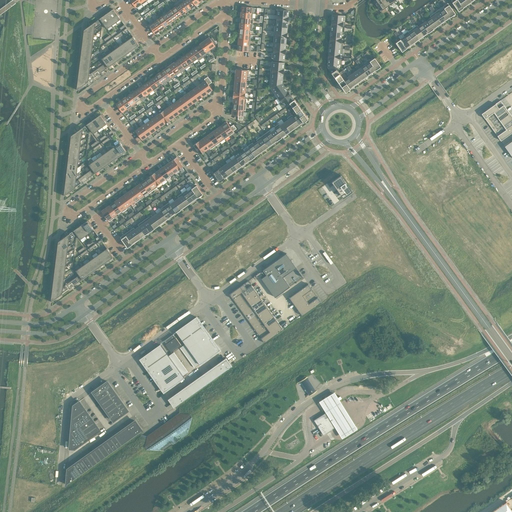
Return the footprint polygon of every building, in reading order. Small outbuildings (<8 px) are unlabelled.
[(142,5),(138,0),(130,0),(137,8),(142,5)] [(191,9),(184,0),(180,0),(179,1),(186,12),(191,9)] [(195,5),(191,0),(184,0),(191,9),(195,5)] [(389,6),(384,0),(373,0),(374,1),(373,1),(376,4),(374,6),(377,10),(379,9),(381,11),(389,6)] [(457,0),(451,0),(451,1),(459,11),(463,8),(463,7),(457,0)] [(186,12),(179,1),(174,4),(182,15),(186,12)] [(448,3),(443,6),(444,8),(450,17),(451,17),(455,13),(448,3)] [(182,15),(174,4),(175,6),(171,9),(177,18),(181,15),(182,15)] [(444,8),(440,11),(446,19),(450,17),(444,8)] [(121,19),(113,9),(109,12),(116,22),(121,19)] [(177,18),(171,9),(167,12),(166,11),(173,21),(177,18)] [(439,9),(434,12),(442,23),(446,19),(440,11),(439,9)] [(173,21),(166,11),(162,15),(168,24),(173,21)] [(116,22),(109,12),(104,15),(111,26),(116,22)] [(434,12),(430,16),(431,17),(437,26),(442,23),(434,12)] [(111,26),(104,15),(100,19),(107,29),(111,26)] [(168,24),(162,15),(161,15),(162,16),(158,19),(157,18),(164,28),(164,27),(168,24)] [(431,17),(427,20),(433,29),(437,26),(431,17)] [(164,28),(157,18),(153,21),(160,31),(164,28)] [(83,37),(90,32),(95,29),(101,24),(98,20),(84,30),(84,29),(84,30),(87,34),(83,36),(83,37)] [(427,20),(422,24),(428,32),(429,33),(433,29),(427,20)] [(160,31),(153,21),(148,24),(155,34),(160,31)] [(421,25),(418,27),(424,35),(428,32),(422,24),(421,25)] [(417,25),(412,28),(420,38),(424,35),(418,27),(417,25)] [(412,28),(408,31),(415,42),(420,39),(420,38),(412,28)] [(94,35),(95,29),(90,32),(83,37),(84,37),(84,38),(86,40),(83,43),(94,35)] [(408,31),(404,34),(405,36),(411,45),(415,42),(408,31)] [(82,50),(93,42),(94,35),(83,43),(83,44),(85,47),(82,50)] [(139,45),(133,36),(128,40),(135,49),(139,45)] [(405,36),(401,39),(407,48),(411,45),(405,36)] [(216,44),(212,37),(210,39),(209,37),(204,40),(211,50),(212,50),(211,49),(215,46),(215,45),(216,44)] [(401,39),(396,43),(402,51),(407,48),(401,39)] [(135,49),(128,40),(124,43),(130,52),(135,49)] [(211,50),(204,40),(200,43),(207,53),(211,50)] [(81,56),(92,48),(93,42),(82,50),(85,54),(81,56)] [(130,52),(124,43),(119,46),(126,55),(130,52)] [(207,53),(200,43),(200,44),(196,47),(203,57),(203,56),(207,53)] [(126,55),(119,46),(115,49),(121,58),(126,55)] [(203,57),(196,47),(191,50),(199,60),(203,57)] [(80,63),(91,55),(92,48),(81,56),(82,57),(84,60),(80,63)] [(121,58),(115,49),(111,52),(117,61),(121,58)] [(199,60),(191,50),(187,53),(193,61),(197,59),(199,61),(199,60)] [(117,61),(111,52),(106,55),(113,64),(117,61)] [(193,61),(187,53),(183,56),(189,66),(190,66),(189,64),(193,61)] [(79,70),(91,62),(91,55),(80,63),(83,67),(79,69),(79,70)] [(113,64),(106,55),(102,59),(108,68),(113,64)] [(189,66),(183,56),(178,59),(185,69),(189,66)] [(375,58),(370,61),(376,69),(376,70),(381,66),(375,58)] [(185,69),(178,59),(174,62),(181,72),(185,69)] [(369,59),(364,63),(365,64),(372,73),(376,70),(376,69),(370,61),(369,59)] [(79,76),(90,68),(91,62),(79,70),(80,70),(82,73),(79,76)] [(181,72),(174,62),(169,65),(176,75),(181,72)] [(328,66),(332,72),(337,70),(339,68),(338,68),(338,67),(339,64),(328,63),(328,64),(328,66)] [(85,84),(106,69),(103,64),(102,65),(99,67),(89,74),(89,75),(82,80),(85,84)] [(365,64),(361,67),(367,76),(372,73),(365,64)] [(176,75),(169,65),(165,68),(172,78),(176,75)] [(361,67),(357,70),(363,79),(367,76),(361,67)] [(89,75),(89,74),(90,68),(79,76),(81,80),(78,83),(82,80),(89,75)] [(172,78),(165,68),(160,72),(167,81),(172,78)] [(332,72),(339,82),(343,79),(340,75),(339,73),(337,70),(332,72)] [(357,70),(352,74),(359,82),(363,79),(357,70)] [(167,81),(160,72),(156,75),(163,85),(167,81)] [(352,74),(348,77),(354,85),(359,82),(352,74)] [(163,85),(156,75),(152,78),(155,83),(159,88),(158,86),(162,84),(163,85)] [(206,80),(201,84),(207,92),(207,94),(212,90),(209,84),(212,82),(208,76),(205,79),(206,80)] [(348,77),(344,80),(350,88),(354,85),(348,77)] [(159,88),(155,83),(152,78),(147,81),(154,91),(159,88)] [(270,78),(269,87),(282,83),(283,78),(270,78)] [(343,79),(339,82),(343,89),(345,91),(346,92),(350,89),(350,88),(344,80),(343,79)] [(77,90),(85,84),(82,80),(78,83),(81,87),(77,89),(77,90)] [(154,91),(147,81),(143,84),(150,95),(151,95),(149,93),(153,90),(154,91)] [(282,83),(269,87),(275,94),(285,87),(282,83)] [(150,95),(143,84),(138,88),(146,98),(150,95)] [(201,84),(196,87),(202,96),(207,92),(201,84)] [(196,87),(191,90),(198,99),(202,96),(196,87)] [(285,87),(275,94),(277,98),(288,91),(285,87)] [(146,98),(138,88),(134,91),(142,101),(146,98)] [(191,90),(187,94),(193,102),(198,99),(191,90)] [(142,101),(134,91),(130,94),(137,103),(136,102),(140,99),(141,101),(142,101)] [(288,91),(277,98),(280,102),(291,95),(288,91)] [(137,103),(130,94),(126,97),(125,97),(132,106),(136,103),(136,104),(137,103)] [(187,94),(182,97),(188,106),(193,102),(187,94)] [(280,102),(279,103),(282,108),(285,106),(290,103),(294,99),(291,95),(280,102)] [(132,106),(125,97),(121,100),(128,111),(129,111),(128,109),(132,106)] [(182,97),(178,100),(184,109),(188,106),(182,97)] [(294,99),(290,103),(296,112),(301,109),(294,99)] [(128,111),(121,100),(116,103),(124,114),(128,111)] [(178,100),(173,104),(179,112),(184,109),(178,100)] [(500,100),(481,114),(484,118),(485,118),(504,105),(502,103),(501,100),(500,100)] [(173,104),(168,107),(174,116),(179,112),(173,104)] [(504,105),(485,118),(488,123),(507,109),(504,105)] [(168,107),(164,110),(170,119),(174,116),(168,107)] [(232,109),(231,115),(238,115),(238,119),(243,120),(244,110),(232,109)] [(301,109),(296,112),(297,113),(303,122),(308,119),(306,116),(301,109)] [(507,109),(488,123),(491,127),(510,114),(507,109)] [(164,110),(159,114),(165,122),(166,123),(171,120),(170,119),(164,110)] [(297,113),(293,116),(299,125),(303,122),(297,113)] [(159,114),(154,117),(160,126),(165,122),(159,114)] [(292,114),(287,118),(288,119),(295,128),(299,125),(293,116),(292,114)] [(511,116),(510,114),(491,127),(494,131),(511,118),(511,116)] [(100,115),(96,118),(103,128),(108,125),(100,115)] [(154,117),(150,120),(156,129),(160,126),(154,117)] [(103,128),(96,118),(91,121),(99,131),(103,128)] [(511,118),(494,131),(497,136),(511,125),(511,118)] [(288,119),(284,122),(290,131),(295,128),(288,119)] [(150,120),(145,124),(151,132),(156,129),(150,120)] [(99,131),(91,121),(87,125),(94,135),(99,131)] [(226,121),(221,125),(222,126),(229,136),(234,132),(233,131),(236,128),(233,125),(230,127),(226,121)] [(284,122),(280,126),(286,134),(290,131),(284,122)] [(145,124),(140,127),(147,135),(151,132),(145,124)] [(278,124),(274,127),(275,129),(281,137),(286,134),(280,126),(278,124)] [(511,125),(497,136),(501,141),(511,132),(511,125)] [(85,126),(74,133),(76,135),(77,134),(79,136),(82,134),(82,135),(88,130),(85,126)] [(222,126),(218,129),(225,139),(229,136),(222,126)] [(140,127),(136,130),(142,140),(147,136),(147,135),(140,127)] [(218,129),(213,132),(220,143),(225,139),(218,129)] [(275,129),(271,132),(277,140),(277,141),(282,138),(281,137),(275,129)] [(270,130),(265,133),(273,143),(277,140),(271,132),(270,130)] [(213,132),(208,136),(215,146),(220,143),(213,132)] [(71,142),(79,136),(77,134),(76,135),(74,133),(71,136),(71,135),(71,136),(74,140),(71,142)] [(265,133),(261,136),(268,147),(273,143),(265,133)] [(81,141),(82,135),(82,134),(79,136),(71,142),(70,143),(71,143),(73,146),(70,149),(81,141)] [(208,136),(204,139),(210,148),(211,149),(215,146),(208,136)] [(261,136),(256,140),(258,141),(264,150),(268,147),(261,136)] [(204,139),(199,142),(205,151),(210,148),(204,139)] [(69,156),(80,148),(81,141),(70,149),(73,153),(69,155),(69,156)] [(198,141),(193,145),(200,154),(205,151),(199,142),(198,141)] [(258,141),(253,144),(259,153),(264,150),(258,141)] [(120,142),(115,145),(122,154),(126,151),(120,142)] [(252,143),(248,146),(255,156),(259,153),(253,144),(252,143)] [(115,145),(111,149),(117,158),(122,154),(115,145)] [(248,146),(243,149),(244,151),(250,159),(250,160),(255,156),(248,146)] [(68,162),(79,154),(80,148),(69,156),(72,160),(68,162)] [(111,149),(106,152),(113,161),(117,158),(111,149)] [(244,151),(240,154),(246,162),(250,159),(244,151)] [(106,152),(102,155),(108,164),(113,161),(106,152)] [(239,152),(234,155),(236,157),(242,166),(246,162),(240,154),(239,152)] [(67,169),(79,161),(79,154),(68,162),(71,166),(67,169)] [(102,155),(98,158),(104,167),(108,164),(102,155)] [(183,166),(176,157),(172,160),(179,170),(183,166)] [(236,157),(231,160),(237,169),(242,166),(236,157)] [(98,158),(93,161),(100,170),(104,167),(98,158)] [(90,162),(88,163),(89,164),(95,173),(100,170),(93,161),(93,160),(92,160),(90,162)] [(179,170),(172,160),(172,161),(168,164),(174,173),(179,170)] [(231,160),(227,163),(233,172),(237,169),(231,160)] [(66,175),(78,167),(79,161),(67,169),(70,173),(67,175),(66,175)] [(227,163),(222,166),(228,175),(233,172),(227,163)] [(174,173),(168,164),(164,167),(170,176),(174,173)] [(222,166),(218,169),(224,178),(228,175),(222,166)] [(66,182),(77,174),(78,167),(66,175),(66,176),(67,176),(69,179),(66,182)] [(170,176),(164,167),(159,171),(166,179),(170,176)] [(217,168),(212,171),(220,181),(220,182),(224,178),(225,178),(224,178),(218,169),(217,168)] [(90,170),(76,180),(76,181),(69,186),(72,190),(94,174),(90,170)] [(166,179),(159,171),(155,174),(154,173),(161,182),(166,179)] [(161,182),(154,173),(150,176),(157,185),(161,182)] [(76,181),(76,180),(77,174),(66,182),(68,186),(65,188),(65,189),(69,186),(76,181)] [(341,174),(332,181),(343,197),(352,190),(341,174)] [(158,187),(157,185),(150,176),(150,177),(146,180),(153,190),(158,187)] [(189,179),(187,181),(191,187),(192,188),(198,197),(203,194),(195,183),(194,185),(191,181),(189,179)] [(153,190),(146,180),(142,183),(148,192),(149,193),(153,190)] [(148,192),(142,183),(137,186),(144,195),(148,192)] [(64,196),(72,190),(69,186),(65,189),(68,192),(64,195),(64,196)] [(144,195),(137,186),(133,189),(139,198),(144,195)] [(192,188),(188,191),(194,200),(198,197),(192,188)] [(140,199),(139,198),(133,189),(129,193),(135,201),(136,203),(140,199)] [(186,190),(182,193),(189,203),(194,200),(188,191),(186,190)] [(135,201),(129,193),(124,196),(130,204),(135,201)] [(182,193),(178,196),(179,198),(185,206),(189,203),(182,193)] [(130,204),(124,196),(120,199),(126,207),(130,204)] [(179,198),(174,201),(181,210),(181,209),(185,206),(179,198)] [(127,209),(126,207),(120,199),(115,202),(121,211),(123,212),(127,209)] [(174,201),(170,204),(176,213),(181,210),(174,201)] [(121,211),(115,202),(111,205),(117,214),(121,211)] [(169,202),(164,205),(172,216),(176,213),(170,204),(169,202)] [(117,214),(111,205),(107,208),(106,207),(113,217),(117,214)] [(164,205),(160,209),(161,210),(167,219),(172,216),(164,205)] [(114,218),(113,217),(106,207),(101,210),(109,222),(114,218)] [(161,210),(157,213),(163,222),(167,219),(161,210)] [(157,213),(152,216),(158,225),(163,222),(157,213)] [(151,215),(147,218),(154,228),(158,225),(152,216),(151,215)] [(147,218),(142,221),(150,232),(154,228),(147,218)] [(87,221),(83,224),(89,233),(94,230),(87,221)] [(142,221),(138,224),(139,226),(145,235),(149,231),(150,232),(142,221)] [(83,224),(78,227),(85,236),(89,233),(83,224)] [(139,226),(135,229),(141,238),(145,235),(139,226)] [(78,227),(74,230),(82,242),(87,239),(85,236),(78,227)] [(134,228),(129,231),(136,241),(141,238),(135,229),(134,228)] [(129,231),(125,234),(132,244),(136,241),(129,231)] [(72,232),(61,239),(63,241),(65,240),(66,242),(69,240),(75,236),(72,232)] [(125,234),(120,237),(127,247),(128,248),(132,244),(125,234)] [(61,246),(58,248),(60,252),(68,247),(69,240),(66,242),(61,246)] [(60,252),(57,255),(60,259),(67,254),(68,247),(60,252)] [(107,248),(102,251),(109,260),(113,257),(107,248)] [(109,260),(102,251),(98,255),(104,263),(109,260)] [(290,286),(283,277),(296,267),(293,263),(291,260),(290,261),(288,258),(289,257),(286,253),(263,270),(266,275),(261,278),(275,297),(290,286)] [(60,259),(56,261),(59,265),(66,260),(67,254),(60,259)] [(104,263),(98,255),(93,258),(100,267),(104,263)] [(100,267),(93,258),(89,261),(96,270),(100,267)] [(59,265),(55,268),(58,272),(66,267),(66,260),(59,265)] [(96,270),(89,261),(85,264),(91,273),(96,270)] [(91,273),(85,264),(80,267),(87,276),(91,273)] [(58,272),(54,275),(57,279),(65,273),(66,267),(58,272)] [(87,276),(80,267),(76,270),(82,279),(87,276)] [(57,279),(54,281),(56,285),(64,280),(65,273),(57,279)] [(63,286),(56,292),(59,296),(80,280),(77,276),(63,286)] [(56,285),(53,288),(56,292),(63,286),(64,280),(56,285)] [(229,294),(232,298),(233,299),(252,285),(248,280),(229,294)] [(289,297),(289,298),(293,302),(312,289),(308,284),(289,297)] [(252,285),(233,299),(236,303),(255,289),(252,285)] [(255,289),(236,303),(239,307),(258,294),(255,289)] [(312,289),(293,302),(296,307),(315,293),(312,289)] [(315,293),(296,307),(299,311),(318,297),(315,293)] [(258,294),(239,307),(242,312),(261,298),(258,294)] [(318,297),(299,311),(302,316),(321,302),(318,297)] [(261,298),(242,312),(245,316),(264,303),(261,298)] [(264,303),(245,316),(248,321),(267,307),(264,303)] [(267,307),(248,321),(251,325),(270,311),(267,307)] [(270,311),(251,325),(255,329),(274,316),(270,311)] [(274,316),(255,329),(258,334),(277,320),(274,316)] [(182,340),(201,326),(198,322),(200,321),(197,317),(176,332),(182,340)] [(277,320),(258,334),(261,338),(280,325),(277,320)] [(280,325),(261,338),(264,343),(283,329),(280,325)] [(188,348),(208,333),(205,329),(204,330),(201,326),(182,340),(184,343),(185,344),(187,346),(188,348)] [(194,356),(213,342),(210,339),(211,338),(208,333),(188,348),(189,349),(191,351),(192,354),(194,356)] [(181,345),(176,337),(175,338),(172,334),(169,337),(170,338),(165,342),(166,344),(171,352),(181,345)] [(200,364),(220,350),(217,345),(215,346),(213,342),(194,356),(196,359),(198,362),(200,364)] [(148,366),(167,353),(161,345),(141,359),(144,363),(145,362),(148,366)] [(152,375),(173,361),(172,361),(171,358),(169,356),(167,353),(148,366),(151,370),(149,371),(152,375)] [(232,366),(226,359),(221,362),(227,370),(232,366)] [(159,382),(178,369),(178,368),(176,366),(174,363),(173,361),(152,375),(155,379),(157,378),(159,382)] [(227,370),(221,362),(219,364),(216,366),(221,374),(227,370)] [(221,374),(216,366),(213,368),(211,370),(216,377),(221,374)] [(184,377),(183,376),(181,373),(180,371),(178,369),(159,382),(162,386),(161,387),(164,391),(184,377)] [(216,377),(211,370),(209,371),(206,373),(211,381),(216,377)] [(211,381),(206,373),(202,376),(200,377),(206,385),(211,381)] [(206,385),(200,377),(198,378),(195,381),(201,388),(206,385)] [(307,377),(300,381),(304,388),(309,396),(316,392),(311,384),(307,377)] [(108,381),(107,381),(93,392),(96,396),(113,421),(128,410),(127,408),(123,404),(122,402),(121,400),(118,396),(117,396),(116,394),(115,392),(112,387),(111,388),(110,386),(109,384),(107,382),(108,381)] [(201,388),(195,381),(190,384),(196,392),(201,388)] [(196,392),(190,384),(185,388),(190,396),(196,392)] [(190,396),(185,388),(180,392),(185,399),(190,396)] [(185,399),(180,392),(175,395),(180,403),(185,399)] [(318,403),(325,413),(326,412),(327,412),(336,427),(334,428),(342,440),(357,430),(334,393),(318,403)] [(180,403),(175,395),(169,399),(175,407),(180,403)] [(80,401),(79,401),(74,405),(74,404),(73,405),(73,409),(72,416),(72,422),(71,428),(70,447),(70,448),(74,448),(100,430),(87,412),(80,401)] [(336,427),(327,412),(326,412),(325,413),(314,420),(323,435),(334,428),(336,427)] [(188,434),(192,417),(190,414),(182,414),(179,414),(147,436),(147,437),(147,438),(147,439),(145,447),(147,450),(157,451),(160,449),(168,443),(174,443),(188,434)] [(66,484),(142,430),(140,427),(136,421),(135,421),(119,432),(68,468),(68,469),(67,478),(66,483),(66,484)]
